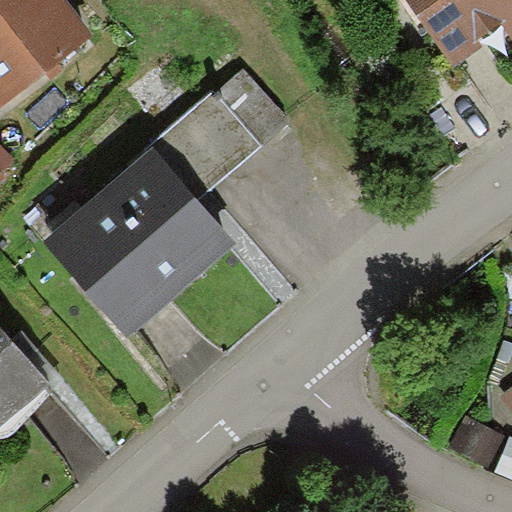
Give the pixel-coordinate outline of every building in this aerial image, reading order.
[(0,0),(0,109),(91,40),(60,0),(0,0)] [(511,0),(401,0),(444,60),(511,11),(511,0)] [(235,235),(200,193),(283,123),(238,69),(45,232),(126,327),(235,235)] [(0,415),(50,371),(0,315),(0,415)] [(511,371),(511,374),(490,391),(511,419),(511,418),(511,356),(505,362),(511,371)] [(498,432),(454,411),(435,453),(478,473),(498,432)]
